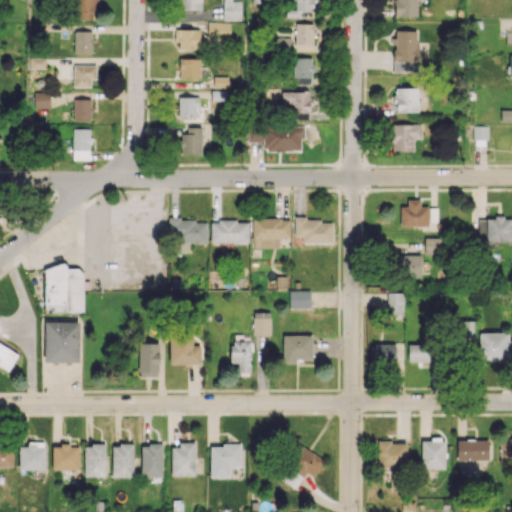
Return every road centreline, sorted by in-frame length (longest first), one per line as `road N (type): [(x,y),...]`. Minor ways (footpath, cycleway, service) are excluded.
road 1 (residential): [(511,401),(0,404)]
road 2 (residential): [(354,0),(351,511)]
road 3 (residential): [(511,176),(0,179)]
road 4 (residential): [(137,0),(134,151),(99,179)]
road 5 (residential): [(99,179),(0,259)]
